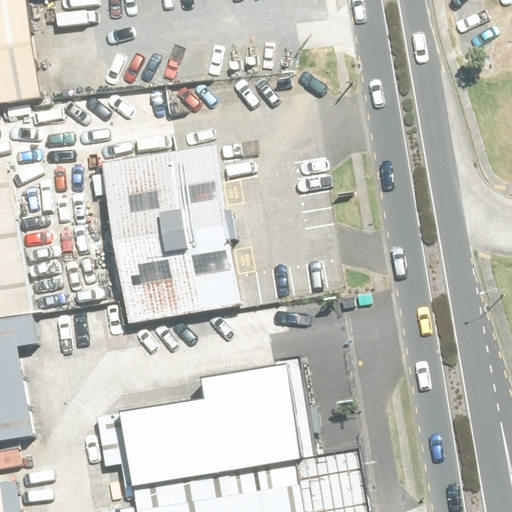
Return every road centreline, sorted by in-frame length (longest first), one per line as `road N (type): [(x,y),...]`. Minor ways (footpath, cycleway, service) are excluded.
road 1 (secondary): [(451,511),(364,0)]
road 2 (secondary): [(412,0),(474,369)]
road 3 (secondary): [(474,369),(500,511)]
